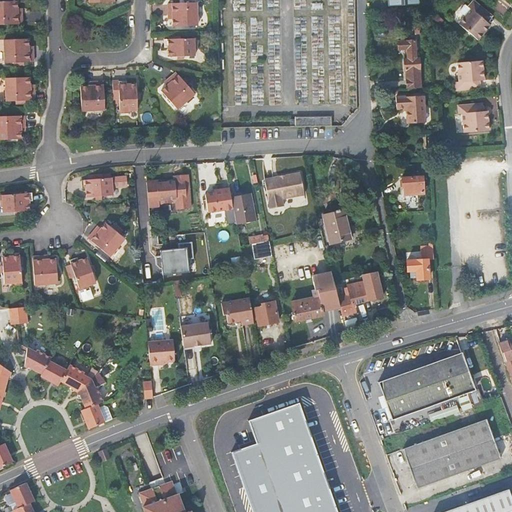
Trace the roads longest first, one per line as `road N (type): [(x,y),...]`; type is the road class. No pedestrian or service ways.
road 1 (tertiary): [(511,306),(178,409)]
road 2 (residential): [(52,166),(365,142)]
road 3 (tertiary): [(178,409),(0,483)]
road 4 (residential): [(361,0),(365,142)]
road 5 (residential): [(56,58),(125,56),(141,37),(139,0)]
